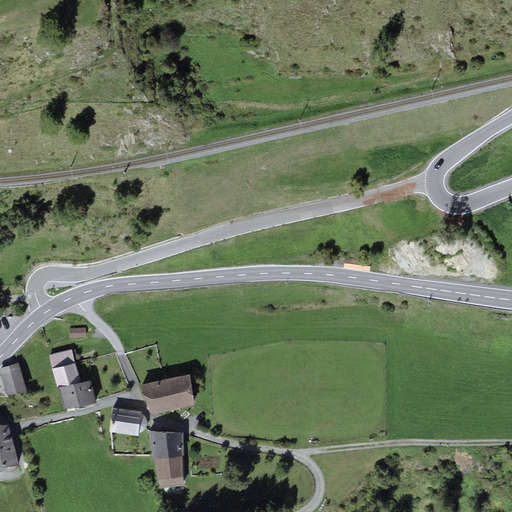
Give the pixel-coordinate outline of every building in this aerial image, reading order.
[(85,328),(68,329),(69,337),(85,337),(85,328)] [(51,355),(65,409),(77,406),(97,401),(91,380),(79,383),(71,350),(51,355)] [(10,367),(0,369),(0,371),(6,396),(26,391),(19,364),(10,367)] [(148,406),(153,413),(195,404),(188,374),(140,384),(147,403),(148,406)] [(140,411),(113,407),(112,418),(110,430),(137,434),(137,431),(140,431),(143,429),(145,427),(147,424),(146,419),(145,416),(143,414),(140,413),(140,411)] [(0,466),(19,465),(9,424),(0,424),(0,466)] [(156,458),(183,457),(182,434),(158,432),(151,432),(154,458),(156,458)] [(156,458),(160,486),(184,484),(183,457),(156,458)]
